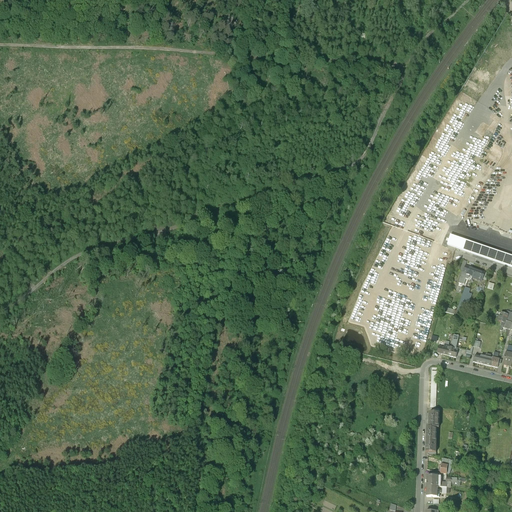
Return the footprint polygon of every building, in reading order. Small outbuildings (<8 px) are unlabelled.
[(469,242),(459,239),(456,248),(468,252),(470,247),(468,246),(469,242)] [(481,250),(470,247),(468,252),(479,256),(481,250)] [(511,257),(482,247),(481,250),(479,256),(511,267),(511,257)] [(472,268),(465,266),(463,273),(462,272),(460,277),(468,280),(472,268)] [(485,273),(472,268),(468,280),(471,281),(472,276),(476,277),(475,278),(482,281),(483,279),(485,273)] [(457,312),(455,315),(464,318),(472,294),(469,294),(470,289),(465,288),(457,312)] [(457,312),(444,307),(442,311),(455,315),(457,312)] [(451,348),(449,356),(456,358),(458,349),(456,348),(459,336),(454,335),(453,341),(451,348)] [(444,347),(439,346),(437,352),(443,354),(449,356),(451,348),(448,347),(449,346),(445,345),(444,347)] [(498,354),(494,353),(493,358),(491,366),(498,368),(499,364),(501,365),(502,360),(497,359),(498,354)] [(511,354),(506,353),(503,365),(511,367),(511,363),(511,354)] [(491,355),(487,354),(486,358),(485,357),(481,356),(481,358),(475,356),(473,362),(491,366),(493,358),(490,357),(491,355)] [(438,413),(429,413),(429,428),(427,428),(426,443),(426,445),(426,453),(436,453),(436,449),(435,449),(436,428),(438,428),(438,413)] [(452,461),(443,459),(442,464),(441,469),(441,470),(439,470),(438,472),(439,472),(440,473),(446,475),(447,469),(450,470),(452,461)] [(439,475),(438,474),(429,474),(429,477),(427,477),(427,487),(438,487),(441,487),(441,477),(441,476),(440,475),(439,475)] [(438,487),(427,487),(426,497),(437,498),(437,493),(439,493),(439,491),(437,491),(438,487)]
